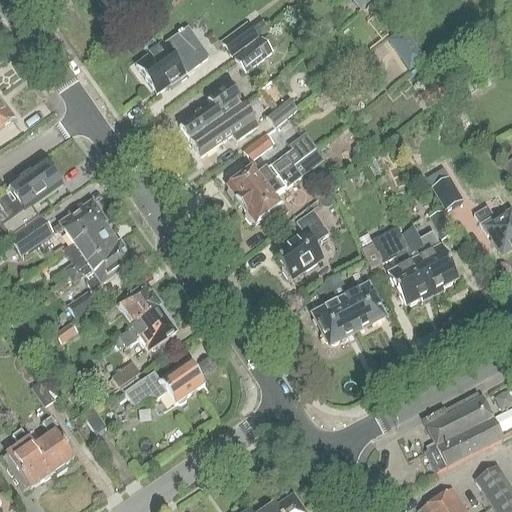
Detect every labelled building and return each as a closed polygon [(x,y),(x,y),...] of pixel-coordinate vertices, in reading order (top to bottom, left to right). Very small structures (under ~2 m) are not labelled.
[(95,0),(109,15),(124,0),(129,0),(130,0),(129,0),(95,0)] [(380,0),(376,0),(366,8),(374,18),(387,8),(380,0)] [(268,33),(260,21),(249,29),(247,26),(220,46),(231,60),(268,33)] [(149,59),(135,69),(156,97),(168,88),(170,91),(186,80),(184,78),(207,61),(187,32),(164,49),(161,45),(146,56),(149,59)] [(403,33),(388,43),(408,73),(423,62),(403,33)] [(268,35),(234,62),(245,75),(279,48),(268,35)] [(189,144),(245,105),(236,91),(231,84),(207,101),(211,107),(178,129),(189,144)] [(478,91),(474,84),(463,91),(467,98),(478,91)] [(424,98),(422,100),(429,111),(446,98),(438,86),(423,97),(424,98)] [(288,100),(265,118),(273,128),(274,130),(297,111),(288,100)] [(0,130),(12,121),(0,105),(0,130)] [(236,143),(260,126),(258,123),(245,105),(189,144),(199,160),(232,138),(236,143)] [(317,151),(306,136),(291,148),(295,152),(259,179),(253,170),(227,190),(241,208),(317,151)] [(267,136),(243,154),(251,164),(274,146),(267,136)] [(357,148),(353,152),(353,158),(359,160),(363,157),(363,151),(357,148)] [(317,151),(241,208),(255,227),(267,218),(273,226),(287,215),(276,200),(325,161),(317,151)] [(0,229),(8,241),(38,220),(30,209),(59,189),(44,168),(9,193),(23,213),(0,228),(0,229)] [(463,203),(449,179),(430,189),(443,214),(463,203)] [(327,196),(317,203),(321,210),(328,211),(335,207),(327,196)] [(79,208),(66,217),(69,221),(58,228),(61,231),(73,249),(103,229),(106,227),(91,205),(82,212),(79,208)] [(489,237),(501,257),(511,249),(511,219),(510,216),(496,225),(487,209),(474,217),(487,239),(489,237)] [(454,235),(442,213),(429,220),(441,242),(454,235)] [(328,237),(326,234),(322,228),(313,214),(297,226),(303,235),(296,240),(295,244),(274,258),(282,270),(281,274),(287,284),(303,274),(307,273),(322,263),(312,248),(328,237)] [(41,219),(8,242),(20,260),(53,236),(41,219)] [(116,248),(103,229),(73,249),(64,256),(72,267),(62,274),(67,282),(116,248)] [(432,235),(420,241),(414,229),(399,237),(429,294),(456,280),(432,235)] [(396,260),(403,272),(388,280),(403,308),(429,294),(399,237),(397,234),(372,248),(382,267),(396,260)] [(367,238),(357,243),(362,252),(372,248),(367,238)] [(119,246),(116,248),(67,282),(72,288),(91,275),(94,280),(85,286),(91,295),(133,266),(119,246)] [(338,276),(328,281),(332,290),(342,285),(338,276)] [(350,296),(345,287),(334,292),(357,335),(380,323),(383,321),(368,293),(348,304),(345,298),(350,296)] [(2,296),(0,298),(0,316),(3,321),(24,307),(12,290),(2,296)] [(130,331),(159,312),(160,311),(151,298),(149,299),(143,290),(101,318),(108,329),(122,319),(130,331)] [(330,349),(357,335),(334,292),(326,297),(331,306),(334,304),(337,310),(316,321),(330,349)] [(84,299),(64,312),(72,324),(92,310),(85,300),(84,299)] [(147,356),(175,336),(159,312),(130,331),(112,344),(120,354),(138,342),(147,356)] [(71,328),(54,340),(61,350),(78,338),(71,328)] [(174,407),(175,406),(181,407),(186,404),(187,398),(204,387),(190,367),(187,363),(159,382),(154,375),(124,395),(133,410),(149,399),(154,405),(167,396),(174,407)] [(118,391),(139,376),(132,366),(111,381),(118,391)] [(54,403),(42,386),(32,393),(40,405),(44,411),(54,403)] [(446,420),(442,414),(421,425),(435,450),(424,456),(435,477),(446,472),(502,443),(481,402),(446,420)] [(106,431),(91,409),(81,417),(95,438),(106,431)] [(56,479),(67,472),(64,469),(73,463),(64,451),(66,450),(63,446),(68,443),(60,432),(60,433),(51,420),(42,426),(51,439),(33,451),(32,452),(51,478),(54,476),(56,479)] [(28,491),(29,493),(51,478),(32,452),(33,451),(21,433),(12,440),(19,450),(0,462),(0,463),(22,495),(28,491)] [(511,511),(511,480),(506,484),(497,469),(473,484),(491,511),(511,511)] [(465,511),(452,492),(421,511),(465,511)] [(303,511),(294,497),(275,510),(273,508),(267,511),(303,511)]
